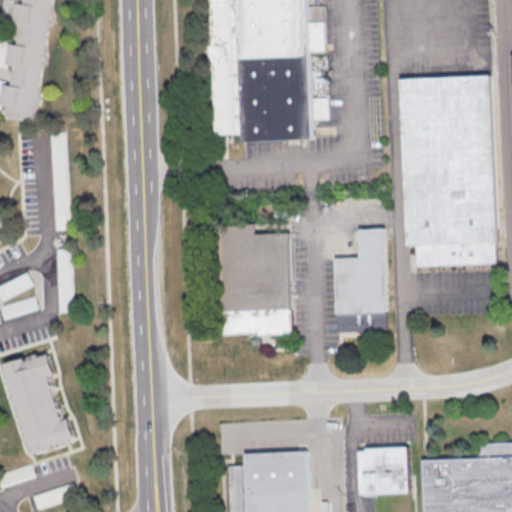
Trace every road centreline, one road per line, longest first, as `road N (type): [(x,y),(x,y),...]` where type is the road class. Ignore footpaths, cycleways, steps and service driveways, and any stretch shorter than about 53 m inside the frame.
road 1 (residential): [(511,369),(445,386),(151,397)]
road 2 (tertiary): [(156,511),(141,172)]
road 3 (tertiary): [(141,172),(134,0)]
